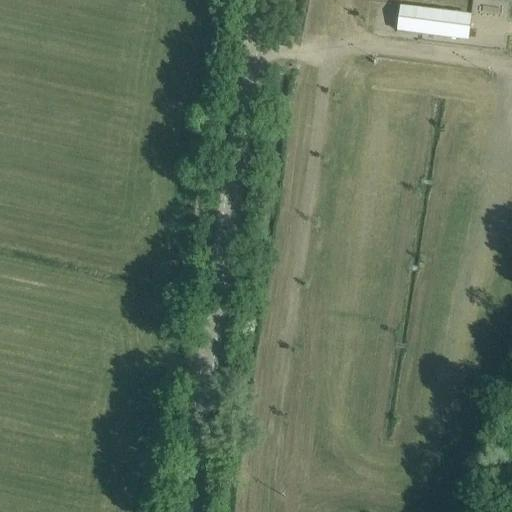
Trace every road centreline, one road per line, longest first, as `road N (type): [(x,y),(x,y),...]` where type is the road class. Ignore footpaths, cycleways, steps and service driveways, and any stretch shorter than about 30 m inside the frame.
road 1 (track): [(330,59),(287,420),(300,462),(327,487),(373,502),(410,502),(444,490),(464,460),(496,346)]
road 2 (tertiary): [(185,511),(258,0)]
road 3 (track): [(330,59),(370,47),(511,59)]
